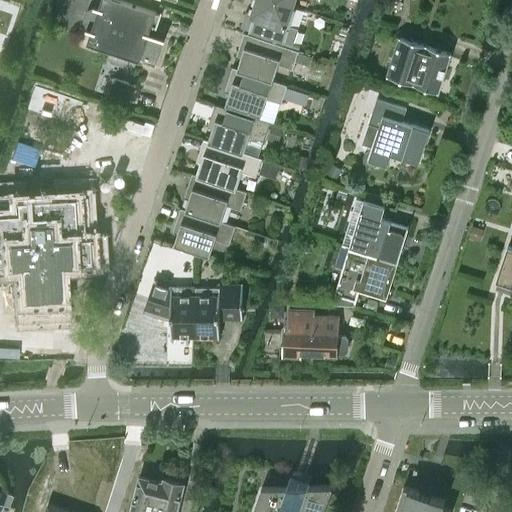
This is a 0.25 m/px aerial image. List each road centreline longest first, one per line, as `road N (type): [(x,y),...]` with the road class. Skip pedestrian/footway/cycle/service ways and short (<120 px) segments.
road 1 (residential): [(97,406),(96,344),(209,0)]
road 2 (residential): [(398,405),(511,59)]
road 3 (unclassified): [(97,406),(398,405)]
